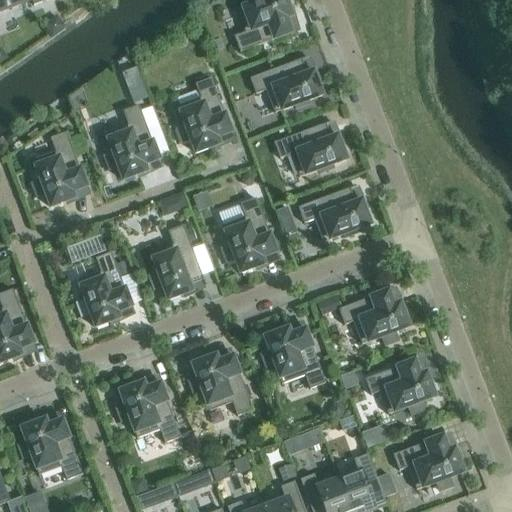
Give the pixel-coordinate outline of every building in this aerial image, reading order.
[(0,0),(0,12),(31,1),(33,7),(51,0),(0,0)] [(285,0),(255,0),(254,1),(256,4),(236,12),(244,34),(234,38),(240,54),(291,35),(286,20),(292,18),(285,0)] [(313,73),(306,76),(301,61),(249,80),(255,96),(266,92),(275,115),(294,107),(296,111),(309,106),(308,102),(322,97),(313,73)] [(190,141),(195,155),(219,146),(216,140),(231,134),(210,80),(195,86),(200,99),(177,108),(184,128),(176,131),(181,145),(190,141)] [(117,168),(122,182),(146,173),(144,167),(158,161),(138,107),(122,113),(127,127),(105,135),(112,155),(103,158),(108,172),(117,168)] [(337,138),(330,140),(325,125),(273,145),(279,161),(290,157),(299,179),(318,172),(320,175),(333,170),(332,167),(346,162),(337,138)] [(40,182),(31,185),(36,199),(45,196),(50,209),(74,200),(72,194),(86,189),(66,134),(50,140),(55,154),(32,162),(40,182)] [(243,178),(241,181),(243,186),(247,188),(251,186),(253,182),(251,178),(247,176),(243,178)] [(323,244),(343,236),(344,240),(358,235),(356,231),(370,226),(361,202),(355,205),(349,190),(298,209),(303,225),(314,221),(323,244)] [(181,196),(170,200),(175,213),(186,209),(181,196)] [(234,261),(239,275),(264,266),(261,260),(276,254),(255,200),(240,206),(245,219),(222,228),(229,248),(220,251),(225,265),(234,261)] [(287,209),(276,212),(279,220),(290,217),(287,209)] [(153,292),(162,288),(167,302),(191,293),(189,287),(203,282),(189,243),(185,232),(183,227),(167,233),(172,247),(150,255),(157,275),(148,278),(153,292)] [(192,230),(185,232),(189,243),(196,241),(192,230)] [(73,262),(92,256),(87,242),(69,248),(73,262)] [(84,302),(76,305),(81,319),(90,316),(95,329),(119,320),(116,314),(131,309),(119,278),(115,266),(111,254),(95,260),(100,274),(77,282),(84,302)] [(123,263),(115,266),(119,278),(128,275),(123,263)] [(0,364),(20,357),(18,351),(33,345),(12,291),(0,295),(0,306),(2,311),(0,311),(0,364)] [(338,311),(344,327),(353,324),(361,347),(381,339),(384,348),(398,343),(395,334),(408,329),(399,305),(393,307),(388,293),(338,311)] [(264,339),(269,353),(260,356),(265,370),(274,366),(281,386),(304,378),(309,391),(325,385),(304,331),(290,336),(288,330),(264,339)] [(191,366),(196,380),(187,383),(193,397),(201,394),(209,413),(232,405),(237,418),(252,412),(232,358),(218,364),(215,357),(191,366)] [(426,375),(419,377),(414,363),(364,381),(370,397),(379,394),(387,416),(407,409),(410,418),(424,413),(421,404),(435,399),(426,375)] [(353,374),(340,379),(345,392),(357,387),(353,374)] [(124,407),(115,410),(120,424),(129,421),(136,440),(159,432),(164,445),(180,440),(160,385),(145,391),(143,384),(119,393),(124,407)] [(332,406),(329,412),(330,418),(335,421),(341,419),(344,413),(343,407),(338,404),(332,406)] [(352,417),(338,422),(342,433),(356,427),(352,417)] [(21,430),(26,444),(17,447),(22,461),(31,458),(38,477),(61,469),(66,482),(82,476),(61,422),(47,428),(44,421),(21,430)] [(296,438),(284,443),(289,457),(301,452),(296,438)] [(416,492),(435,485),(439,493),(452,488),(449,479),(463,474),(454,450),(448,453),(442,438),(392,457),(398,473),(407,469),(416,492)] [(338,481),(349,511),(369,511),(374,510),(374,509),(385,505),(367,456),(353,461),(358,473),(338,481)] [(223,466),(211,471),(215,484),(228,479),(223,466)] [(290,467),(279,472),(283,483),(294,479),(290,467)] [(209,471),(196,476),(201,490),(214,485),(209,471)] [(349,511),(338,481),(318,488),(314,476),(300,482),(311,511),(349,511)] [(0,507),(6,505),(10,503),(9,502),(0,477),(0,507)] [(142,479),(130,483),(135,496),(147,491),(142,479)] [(265,508),(266,511),(304,511),(294,484),(280,489),(285,501),(265,508)] [(45,511),(38,493),(22,499),(27,511),(45,511)] [(148,494),(136,499),(140,511),(142,511),(153,508),(148,494)] [(10,503),(6,505),(8,511),(24,511),(20,499),(9,502),(10,503)]
